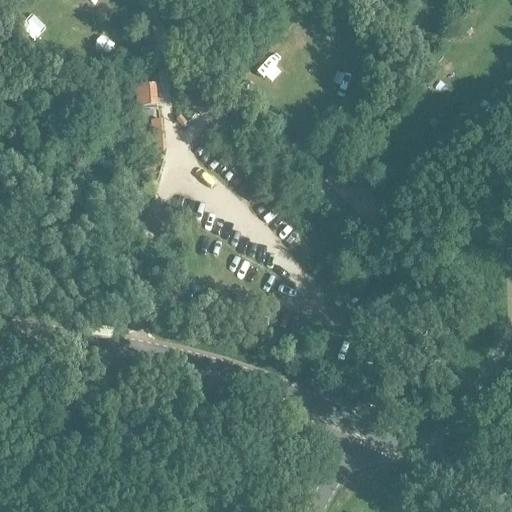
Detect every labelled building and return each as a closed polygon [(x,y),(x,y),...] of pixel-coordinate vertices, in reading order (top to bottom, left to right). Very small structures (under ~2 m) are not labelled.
[(211,81),(189,104),(202,116),(213,103),(208,98),(218,87),(211,81)] [(141,82),(141,105),(157,105),(157,83),(141,82)] [(340,168),(326,182),(368,225),(382,211),(340,168)] [(400,189),(389,200),(392,203),(395,206),(397,208),(407,197),(400,189)] [(392,208),(378,222),(381,225),(395,212),(392,208)]
